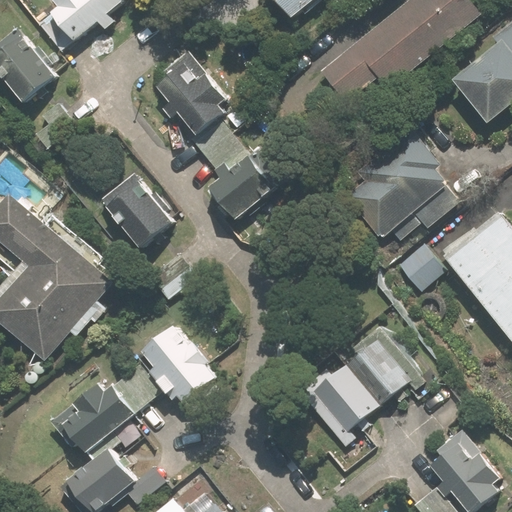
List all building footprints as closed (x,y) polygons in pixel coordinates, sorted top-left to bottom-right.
[(60,0),(66,7),(60,12),(82,40),(106,22),(111,28),(120,21),(115,14),(132,1),(131,0),(60,0)] [(282,0),(298,19),(321,0),(282,0)] [(489,13),(478,0),(414,0),(327,69),(355,104),(385,80),(392,89),(489,13)] [(511,26),(498,37),(503,44),(461,78),(496,122),(511,109),(511,26)] [(0,65),(30,102),(63,75),(55,65),(59,62),(45,45),(40,49),(23,27),(0,45),(0,65)] [(202,135),(225,117),(232,111),(226,104),(234,98),(196,49),(169,71),(175,78),(164,87),(202,135)] [(49,115),(55,124),(41,134),(54,150),(85,126),(65,103),(49,115)] [(292,184),(264,148),(255,155),(225,117),(202,135),(197,139),(227,178),(216,186),(244,221),(292,184)] [(371,166),(377,173),(353,192),(389,237),(456,183),(419,138),(402,152),(396,146),(371,166)] [(140,173),(107,200),(147,250),(181,223),(140,173)] [(0,306),(0,314),(52,360),(94,314),(121,283),(18,192),(0,212),(0,232),(37,265),(0,306)] [(511,216),(508,212),(451,257),(511,332),(511,216)] [(452,271),(430,243),(402,265),(425,292),(452,271)] [(183,252),(153,277),(173,301),(203,277),(183,252)] [(188,324),(152,351),(192,404),(228,377),(188,324)] [(376,336),(380,341),(327,383),(360,425),(414,382),(420,390),(431,381),(388,327),(376,336)] [(121,386),(113,392),(105,383),(56,422),(78,449),(86,442),(95,453),(144,415),(121,386)] [(487,452),(480,458),(467,442),(438,466),(474,511),(481,511),(507,492),(501,485),(509,479),(487,452)] [(101,511),(142,481),(117,449),(76,480),(100,511),(101,511)] [(209,511),(228,511),(220,502),(209,511)]
